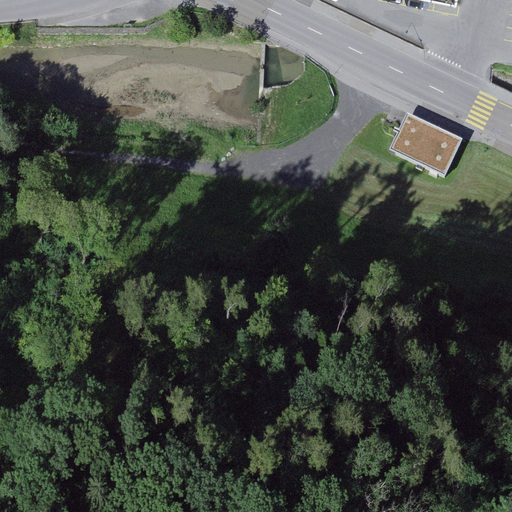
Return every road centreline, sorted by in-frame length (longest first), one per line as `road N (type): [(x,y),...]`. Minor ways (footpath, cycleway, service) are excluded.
road 1 (track): [(408,74),(292,171),(72,159),(0,143)]
road 2 (secondary): [(255,0),(450,94)]
